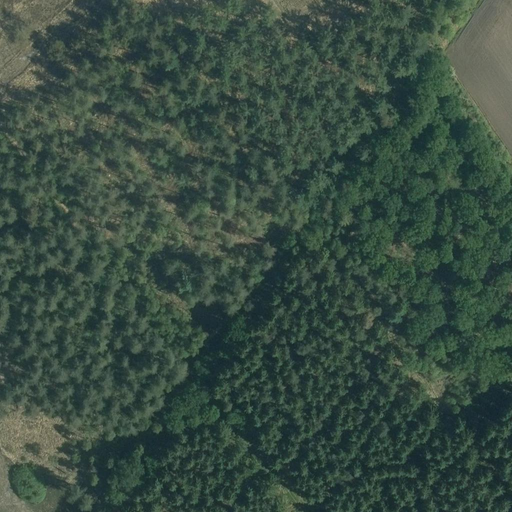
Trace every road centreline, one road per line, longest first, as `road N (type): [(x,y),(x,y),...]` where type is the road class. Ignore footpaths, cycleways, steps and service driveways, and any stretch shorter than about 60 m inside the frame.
road 1 (track): [(304,223),(511,491)]
road 2 (track): [(270,0),(356,135),(315,191),(304,223)]
